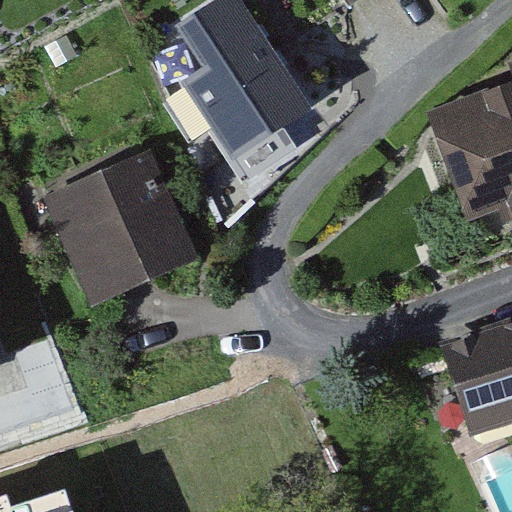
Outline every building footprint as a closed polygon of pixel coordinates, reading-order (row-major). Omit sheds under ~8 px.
[(160,51),(237,168),(313,118),(237,1),(160,51)] [(511,90),(431,115),(466,229),(511,214),(511,90)] [(50,204),(97,306),(183,266),(136,164),(50,204)] [(511,327),(440,350),(468,439),(511,424),(511,327)] [(0,498),(0,511),(43,511),(36,488),(0,498)]
